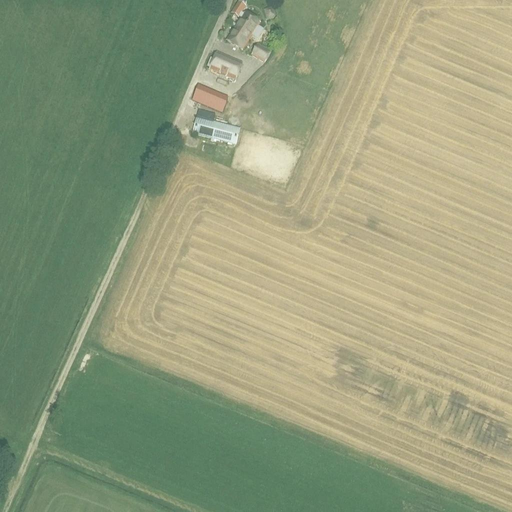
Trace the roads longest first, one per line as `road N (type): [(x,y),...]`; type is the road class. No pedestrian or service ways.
road 1 (track): [(4,511),(173,128)]
road 2 (unclassified): [(173,128),(229,0)]
